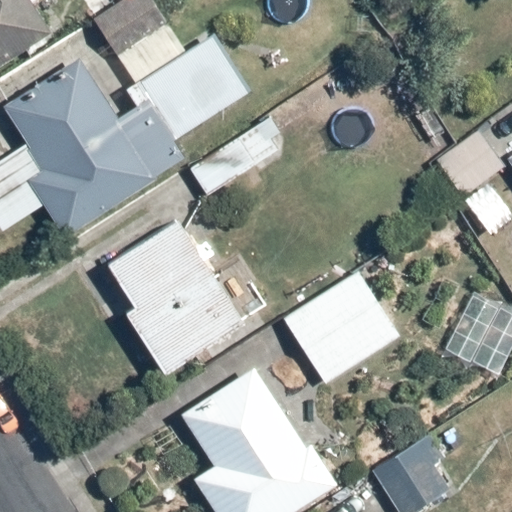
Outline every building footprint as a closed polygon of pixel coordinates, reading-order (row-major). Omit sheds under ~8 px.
[(210,34),(184,50),(151,0),(123,0),(93,20),(135,84),(122,92),(131,106),(115,116),(78,58),(2,108),(24,142),(0,157),(0,230),(0,231),(42,204),(63,235),(180,161),(167,142),(246,91),(210,34)] [(0,0),(0,61),(50,33),(31,0),(0,0)] [(271,152),(253,124),(187,166),(205,194),(271,152)] [(505,164),(478,127),(435,158),(461,195),(505,164)] [(241,253),(210,272),(176,218),(102,263),(129,306),(122,310),(161,373),(223,335),(273,303),(241,253)] [(396,335),(355,270),(281,317),(323,382),(396,335)] [(287,511),(330,484),(252,366),(180,413),(214,464),(193,478),(215,511),(287,511)] [(392,511),(399,511),(449,483),(440,468),(455,460),(439,432),(370,473),(392,511)]
